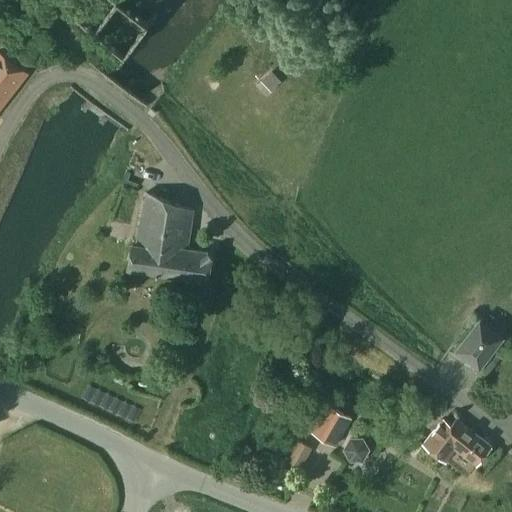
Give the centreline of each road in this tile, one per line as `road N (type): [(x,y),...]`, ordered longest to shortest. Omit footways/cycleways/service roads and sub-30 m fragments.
road 1 (unclassified): [(511,449),(224,227),(137,118),(78,71)]
road 2 (tertiary): [(139,465),(0,393)]
road 3 (tertiary): [(266,511),(139,465)]
